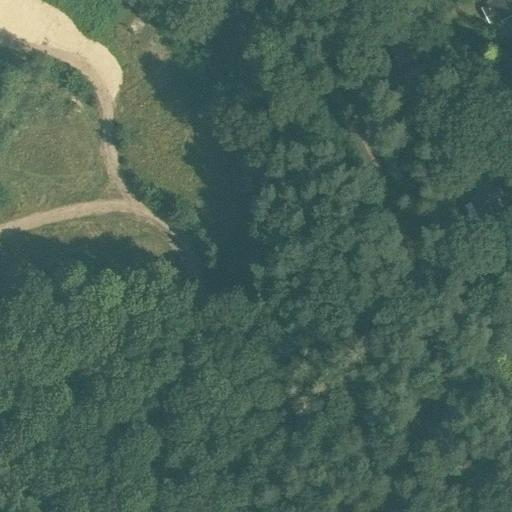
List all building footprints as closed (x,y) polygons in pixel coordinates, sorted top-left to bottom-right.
[(488,0),(493,9),(482,14),(489,24),(499,20),(501,23),(511,17),(511,1),(511,0),(488,0)] [(87,5),(77,22),(93,30),(102,14),(87,5)] [(134,24),(142,40),(136,43),(151,73),(176,61),(154,15),(134,24)] [(396,50),(389,54),(403,81),(419,73),(417,68),(420,66),(405,36),(392,43),(396,50)] [(214,122),(197,128),(204,148),(221,143),(214,122)] [(128,128),(129,145),(142,144),(141,127),(128,128)] [(490,174),(464,186),(480,219),(505,207),(490,174)] [(246,207),(236,210),(245,236),(255,232),(246,207)] [(92,264),(109,264),(109,247),(92,247),(92,264)] [(16,264),(20,281),(41,276),(36,259),(16,264)]
